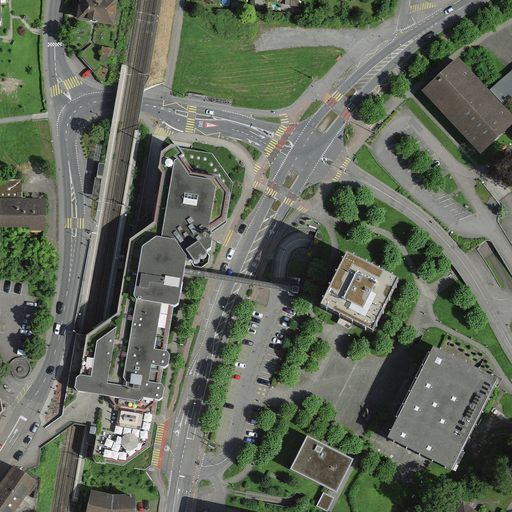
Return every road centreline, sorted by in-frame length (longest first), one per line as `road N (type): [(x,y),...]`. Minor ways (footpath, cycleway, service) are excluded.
road 1 (tertiary): [(174,511),(236,288),(305,151)]
road 2 (tertiary): [(75,108),(67,119),(74,223),(61,326),(42,385),(0,457)]
road 3 (residential): [(305,151),(405,206),(448,244),(511,349)]
road 4 (tertiary): [(146,105),(303,78),(421,32)]
road 5 (tertiary): [(421,32),(363,82),(305,151)]
road 6 (tertiary): [(305,151),(165,108)]
